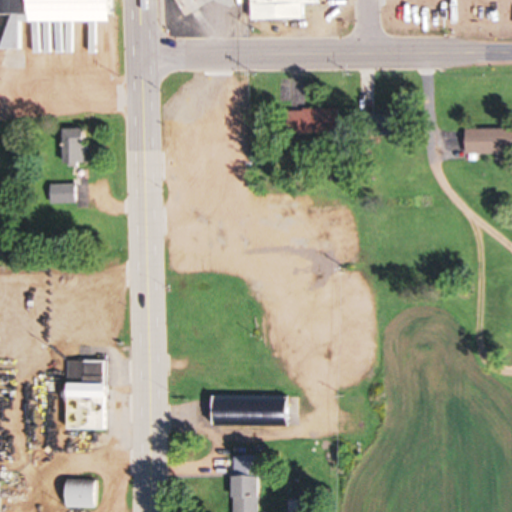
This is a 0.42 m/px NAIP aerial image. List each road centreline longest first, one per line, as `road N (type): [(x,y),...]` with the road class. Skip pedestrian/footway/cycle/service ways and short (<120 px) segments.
road 1 (primary): [(149,511),(143,0)]
road 2 (tertiary): [(144,53),(511,52)]
